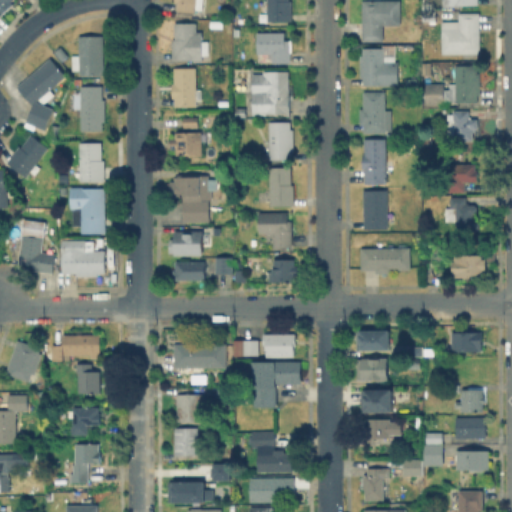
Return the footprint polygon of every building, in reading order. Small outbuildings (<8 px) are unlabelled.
[(12,0),(14,2),(0,15),(0,0),(12,0)] [(204,0),(203,9),(196,8),(195,11),(177,9),(178,1),(175,0),(204,0)] [(292,0),(292,20),(261,20),(261,2),(268,2),(268,0),(292,0)] [(401,0),(401,23),(384,24),(385,39),(363,39),(363,0),(401,0)] [(431,10),(431,18),(423,18),(423,10),(431,10)] [(480,12),(481,52),(443,52),(442,20),(459,20),(459,12),(480,12)] [(224,19),(224,27),(211,27),(211,19),(224,19)] [(203,30),(203,40),(209,40),(209,54),(203,54),(203,61),(195,61),(195,59),(173,59),(173,38),(175,38),(175,22),(197,22),(197,30),(203,30)] [(286,31),(286,39),(291,39),(291,61),(259,61),(259,53),(258,53),(258,31),(286,31)] [(104,34),(104,73),(80,72),(80,69),(73,69),(73,54),(80,54),(80,34),(104,34)] [(385,47),(385,55),(396,55),(396,60),(399,60),(399,84),(363,84),(364,77),(361,77),(361,53),(363,53),(363,47),(385,47)] [(44,103),(54,107),(46,129),(28,122),(34,105),(17,85),(51,56),(67,75),(51,89),(55,93),(44,103)] [(478,65),(478,72),(480,72),(480,94),(478,94),(478,102),(450,102),(450,82),(456,82),(457,65),(478,65)] [(196,66),(197,105),(175,105),(175,97),(173,97),(173,83),(175,83),(175,66),(196,66)] [(289,70),(289,94),(290,94),(290,114),(287,114),(287,112),(252,113),(252,91),(264,91),(264,70),(289,70)] [(445,102),(426,103),(426,83),(445,82),(445,102)] [(103,85),(103,98),(105,98),(106,121),(103,121),(103,130),(82,130),(81,107),(72,107),(72,93),(81,93),(81,85),(103,85)] [(386,90),(386,109),(392,108),(392,130),(386,130),(386,132),(364,132),(364,123),(360,123),(360,108),(364,108),(364,90),(386,90)] [(470,109),(470,118),(478,118),(478,128),(475,128),(475,131),(473,131),(473,139),(455,139),(455,133),(449,133),(448,119),(452,118),(452,115),(454,115),(454,110),(470,109)] [(199,126),(184,126),(184,116),(198,116),(199,126)] [(291,121),(291,128),(294,128),(294,150),(291,150),(292,157),(271,158),(270,153),(263,154),(263,139),(270,139),(270,121),(291,121)] [(202,130),(203,154),(190,155),(190,153),(177,154),(176,147),(171,148),(170,137),(176,137),(176,131),(202,130)] [(32,133),(50,146),(27,176),(8,161),(20,144),(22,146),(32,133)] [(386,137),(387,182),(366,182),(365,167),(363,167),(363,153),(365,153),(365,138),(386,137)] [(102,141),(102,159),(105,159),(105,179),(81,180),(80,141),(102,141)] [(476,162),(476,169),(478,169),(478,180),(465,181),(465,190),(449,190),(448,169),(451,169),(451,163),(476,162)] [(292,166),(292,183),(295,183),(295,204),(271,204),(270,166),(292,166)] [(181,194),(181,219),(208,219),(208,198),(214,198),(214,173),(172,174),(172,194),(181,194)] [(105,186),(105,232),(82,232),(82,222),(76,222),(76,209),(81,209),(81,207),(71,207),(71,186),(84,185),(84,186),(105,186)] [(394,211),(394,222),(389,222),(389,227),(365,228),(364,188),(388,188),(389,210),(394,211)] [(467,195),(467,201),(469,201),(469,203),(475,203),(478,206),(478,210),(475,212),(474,213),(474,217),(480,218),(480,228),(457,228),(457,220),(446,220),(446,199),(447,199),(447,196),(451,196),(467,195)] [(288,210),(288,220),(293,220),(293,246),(274,246),(273,232),(259,233),(259,211),(288,210)] [(47,221),(45,236),(22,233),(24,218),(47,221)] [(203,230),(204,254),(175,254),(175,251),(170,251),(170,238),(175,238),(175,230),(203,230)] [(56,253),(54,272),(34,269),(35,265),(19,263),(23,234),(44,237),(42,251),(56,253)] [(98,272),(98,274),(77,274),(77,271),(63,272),(63,239),(86,238),(86,249),(106,249),(107,271),(98,272)] [(411,246),(411,268),(392,268),(393,271),(377,272),(377,268),(363,269),(362,247),(411,246)] [(495,252),(495,260),(487,260),(487,269),(483,269),(483,273),(453,274),(453,261),(456,260),(456,254),(483,253),(483,252),(495,252)] [(234,255),(234,272),(217,272),(217,256),(234,255)] [(296,258),(296,265),(299,265),(299,273),(296,273),(296,280),(276,280),(276,282),(269,282),(269,275),(271,275),(271,270),(273,270),(273,267),(275,267),(275,258),(296,258)] [(206,260),(206,278),(177,278),(177,272),(174,272),(174,269),(177,268),(176,260),(206,260)] [(247,269),(247,281),(236,280),(236,269),(247,269)] [(483,330),(483,349),(453,350),(453,331),(483,330)] [(391,332),(392,350),(363,351),(363,331),(391,331),(391,332)] [(101,332),(101,356),(91,356),(91,353),(70,353),(71,359),(53,359),(53,343),(63,343),(63,333),(101,332)] [(297,332),(297,345),(295,345),(296,355),(266,356),(266,353),(256,353),(256,355),(241,355),(241,357),(234,357),(234,354),(235,354),(235,338),(254,338),(254,333),(297,332)] [(36,369),(35,372),(32,372),(29,379),(10,372),(22,340),(42,347),(34,368),(36,369)] [(227,342),(227,366),(175,366),(175,342),(227,342)] [(408,347),(424,347),(424,356),(409,356),(408,347)] [(389,356),(389,378),(363,378),(358,378),(357,358),(363,357),(363,356),(389,356)] [(255,384),(254,360),(302,360),(302,382),(277,382),(277,405),(255,405),(255,384)] [(92,362),(93,370),(101,369),(101,391),(79,392),(79,370),(77,370),(77,362),(92,362)] [(234,386),(234,399),(218,399),(218,386),(234,386)] [(459,387),(459,399),(453,399),(453,406),(459,406),(459,410),(482,410),(482,387),(459,387)] [(367,391),(394,391),(395,413),(368,414),(367,391)] [(204,392),(205,401),(207,401),(208,416),(202,416),(201,420),(178,420),(178,393),(204,392)] [(29,393),(29,409),(17,409),(17,441),(0,441),(0,408),(10,408),(9,393),(29,393)] [(99,405),(99,412),(100,412),(101,423),(88,423),(88,433),(72,433),(72,424),(74,424),(73,406),(99,405)] [(487,415),(488,436),(457,437),(457,415),(487,415)] [(391,417),(391,421),(392,421),(393,432),(391,432),(391,436),(380,437),(380,439),(372,440),(372,437),(365,437),(364,428),(365,428),(365,417),(391,417)] [(198,426),(199,447),(202,447),(202,453),(176,453),(175,426),(198,426)] [(277,431),(277,449),(295,449),(295,471),(259,471),(259,449),(253,449),(253,431),(277,431)] [(444,443),(430,443),(430,432),(444,432),(444,443)] [(100,442),(100,450),(101,450),(101,457),(103,457),(102,462),(97,463),(97,461),(88,461),(89,480),(70,480),(70,471),(62,471),(62,459),(76,459),(76,442),(100,442)] [(430,443),(444,443),(444,463),(425,464),(425,443),(430,443)] [(484,468),(483,470),(472,470),(472,468),(458,468),(458,449),(490,449),(490,468),(484,468)] [(0,452),(14,452),(15,463),(8,463),(9,467),(3,467),(3,470),(0,470),(0,452)] [(422,457),(422,474),(405,474),(404,457),(422,457)] [(229,479),(229,462),(211,462),(211,479),(229,479)] [(390,466),(390,476),(384,476),(384,498),(366,498),(366,487),(364,487),(364,473),(368,473),(368,467),(390,466)] [(0,474),(10,474),(10,490),(0,490),(0,474)] [(293,478),(293,497),(267,498),(267,502),(247,502),(247,493),(239,493),(239,479),(293,478)] [(201,480),(201,484),(204,484),(204,493),(200,493),(200,498),(175,499),(175,488),(179,486),(178,481),(201,480)] [(484,488),(484,509),(480,509),(480,511),(460,511),(460,507),(452,507),(452,490),(460,490),(460,489),(484,488)] [(64,511),(96,511),(97,503),(64,504),(64,511)]
